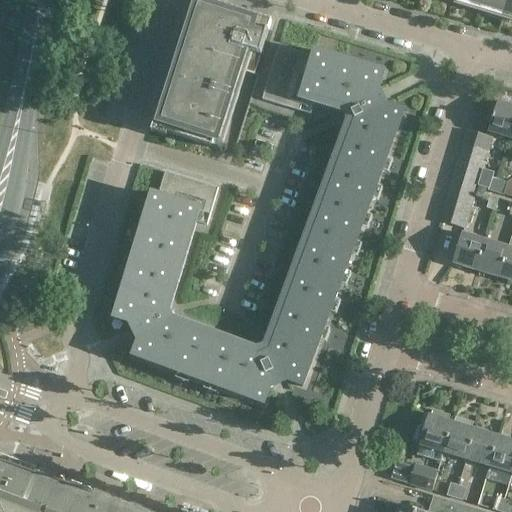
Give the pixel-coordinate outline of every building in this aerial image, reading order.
[(205,0),(192,0),(151,132),(152,132),(153,129),(220,150),(245,72),(254,74),(271,21),(205,0)] [(456,0),(456,3),(480,10),(482,0),(456,0)] [(482,0),(480,10),(488,13),(487,16),(499,19),(500,16),(503,17),(507,0),(482,0)] [(511,0),(507,0),(503,17),(511,19),(511,0)] [(85,3),(68,1),(62,1),(61,11),(85,13),(85,3)] [(330,62),(278,46),(262,100),(310,114),(313,104),(344,113),(347,119),(264,345),(257,348),(173,317),(169,310),(196,222),(207,225),(218,188),(165,172),(152,213),(146,212),(118,305),(120,306),(147,359),(146,361),(250,399),(251,397),(272,387),(305,372),(308,373),(399,126),(396,125),(385,103),(369,70),(370,68),(332,57),(330,62)] [(488,132),(511,139),(511,137),(511,106),(497,102),(488,132)] [(463,144),(488,152),(492,138),(467,131),(463,144)] [(488,152),(463,144),(460,156),(484,163),(488,152)] [(481,175),(484,163),(460,156),(456,167),(481,175)] [(477,185),(481,175),(456,167),(453,178),(477,185)] [(477,186),(477,185),(453,178),(450,189),(474,196),(475,194),(477,186)] [(491,179),(488,191),(495,193),(499,181),(491,179)] [(499,181),(495,193),(503,195),(507,183),(499,181)] [(477,186),(475,194),(483,196),(485,188),(477,186)] [(471,207),(474,196),(450,189),(447,200),(471,207)] [(489,195),(486,208),(494,210),(498,198),(489,195)] [(467,218),(471,207),(447,200),(443,211),(467,218)] [(464,229),(467,218),(443,211),(440,222),(464,229)] [(476,271),(485,240),(461,233),(452,264),(476,271)] [(476,271),(499,278),(508,247),(485,240),(476,271)] [(499,278),(511,281),(511,248),(508,247),(499,278)] [(420,427),(416,442),(420,443),(419,445),(416,455),(440,463),(443,453),(452,422),(444,420),(445,414),(432,410),(431,416),(428,415),(424,428),(420,427)] [(453,423),(452,422),(443,453),(466,460),(475,429),(466,427),(468,421),(455,417),(453,423)] [(466,460),(489,467),(498,436),(475,429),(466,460)] [(511,474),(511,472),(511,440),(498,436),(489,467),(511,474)] [(146,511),(35,471),(34,472),(0,459),(0,511),(146,511)] [(438,472),(415,465),(409,484),(432,491),(438,472)] [(450,483),(446,495),(454,498),(458,485),(450,483)] [(462,500),(466,488),(458,485),(454,498),(462,500)] [(483,511),(433,496),(427,511),(422,511),(400,505),(397,511),(483,511)] [(496,497),(492,509),(500,511),(504,499),(496,497)] [(500,511),(508,511),(511,502),(504,499),(500,511)]
